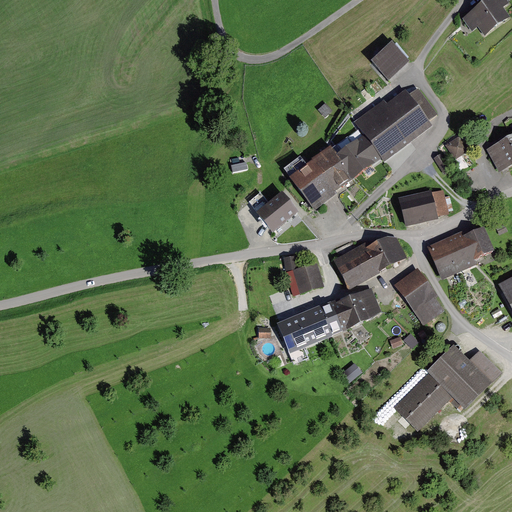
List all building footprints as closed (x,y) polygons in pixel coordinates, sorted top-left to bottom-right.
[(505,0),(495,0),(465,20),(473,32),(478,29),(483,37),(510,19),(504,10),(510,6),(505,0)] [(396,45),(374,63),(389,82),(411,65),(396,45)] [(333,148),(293,178),(317,211),(384,161),(387,164),(434,129),(430,124),(439,117),(419,92),(410,98),(406,93),(387,107),(384,102),(356,123),(365,135),(354,143),(357,146),(340,158),(333,148)] [(511,138),(489,150),(499,172),(511,166),(511,138)] [(248,163),(233,166),(235,173),(249,171),(248,163)] [(443,192),(401,201),(407,226),(449,216),(443,192)] [(284,195),(258,214),(273,234),(298,215),(284,195)] [(466,232),(432,247),(448,281),(480,266),(477,261),(495,253),(484,230),(468,237),(466,232)] [(364,249),(337,264),(352,290),(407,260),(396,240),(367,256),(364,249)] [(319,265),(289,274),(294,295),(325,287),(319,265)] [(439,299),(418,271),(395,288),(424,328),(445,313),(436,301),(439,299)] [(359,294),(331,305),(343,334),(371,323),(382,314),(372,291),(359,296),(359,294)] [(333,339),(343,334),(331,305),(321,310),(320,309),(277,326),(284,344),(289,354),(290,357),(333,340),(333,339)] [(458,350),(395,406),(417,429),(453,396),(467,412),(504,379),(481,354),(470,364),(458,350)] [(350,384),(364,374),(357,364),(343,375),(350,384)]
